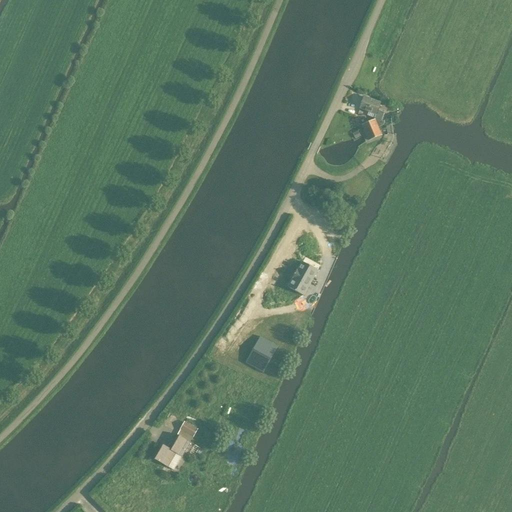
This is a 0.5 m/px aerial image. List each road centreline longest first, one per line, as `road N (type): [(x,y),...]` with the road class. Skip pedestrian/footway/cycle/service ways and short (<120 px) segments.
road 1 (unclassified): [(62,511),(126,446),(240,287),(384,0)]
road 2 (unclassified): [(0,443),(124,297),(250,69),(279,0)]
